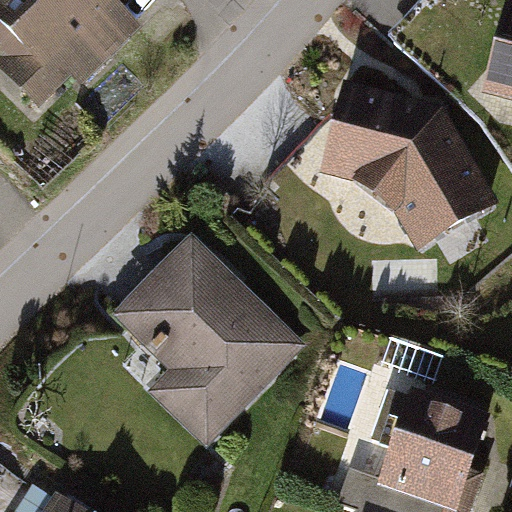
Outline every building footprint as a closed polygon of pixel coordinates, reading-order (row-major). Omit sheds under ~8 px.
[(144,41),(101,0),(0,0),(0,20),(25,44),(0,70),(0,81),(38,118),(72,83),(87,98),(144,41)] [(511,0),(510,0),(482,95),(511,104),(511,0)] [(426,253),(492,207),(446,109),(346,80),(317,185),(376,191),(426,253)] [(193,235),(110,314),(168,374),(151,391),(204,446),(304,350),(193,235)] [(486,415),(403,389),(374,478),(458,504),(486,415)] [(41,511),(94,511),(56,489),(41,511)]
